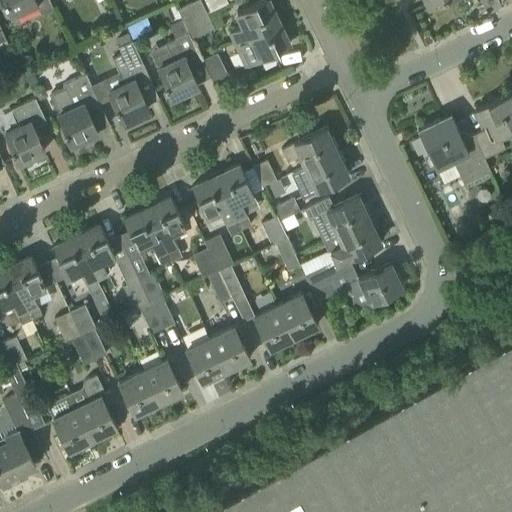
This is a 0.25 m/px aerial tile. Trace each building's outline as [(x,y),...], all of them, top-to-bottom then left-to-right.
[(52,8),(48,0),(2,0),(10,16),(36,4),(40,13),(52,8)] [(192,0),(176,8),(184,24),(206,13),(200,0),(192,0)] [(204,0),(210,10),(228,0),(204,0)] [(234,41),(277,20),(267,0),(258,0),(236,11),(242,24),(229,30),(234,41)] [(184,24),(188,32),(191,39),(214,28),(206,13),(184,24)] [(234,41),(239,51),(246,64),(288,44),(277,20),(234,41)] [(133,22),(126,25),(131,37),(138,34),(133,22)] [(199,57),(191,39),(188,32),(165,43),(167,48),(152,56),(157,65),(161,74),(165,81),(163,82),(170,98),(197,85),(186,62),(199,57)] [(111,57),(123,82),(108,89),(115,104),(113,105),(120,121),(148,108),(137,85),(150,79),(131,39),(117,45),(121,53),(111,57)] [(227,74),(218,55),(216,51),(201,58),(212,81),(227,74)] [(15,59),(0,65),(0,69),(3,76),(19,69),(15,59)] [(31,67),(22,71),(29,85),(37,81),(31,67)] [(57,112),(61,121),(64,128),(62,129),(70,144),(97,132),(86,109),(99,103),(84,72),(62,83),(64,88),(51,94),(59,111),(57,112)] [(473,133),(484,157),(504,147),(499,136),(511,129),(511,90),(474,107),(484,128),(473,133)] [(46,121),(37,103),(34,97),(12,107),(19,123),(4,130),(11,146),(9,147),(16,163),(44,150),(33,127),(46,121)] [(462,130),(459,132),(450,113),(417,129),(434,166),(451,158),(462,181),(469,178),(489,168),(484,157),(473,133),(469,135),(467,132),(462,130)] [(336,150),(325,126),(280,147),(287,160),(299,154),(304,165),(336,150)] [(264,159),(255,139),(243,145),(263,186),(277,179),(266,158),(264,159)] [(347,173),(336,150),(304,165),(309,176),(297,182),(303,194),(347,173)] [(240,227),(251,222),(240,199),(253,193),(239,163),(215,174),(240,227)] [(215,174),(191,185),(205,215),(220,209),(230,232),(240,227),(215,174)] [(336,233),(368,217),(357,194),(313,215),(319,227),(331,222),(336,233)] [(146,206),(171,260),(182,255),(171,231),(184,225),(170,195),(146,206)] [(276,213),(278,218),(299,209),(292,196),(272,205),(276,213)] [(146,206),(122,217),(136,248),(150,241),(161,265),(171,260),(146,206)] [(278,218),(276,213),(261,220),(272,242),(274,241),(286,235),(278,218)] [(380,241),(368,217),(336,233),(341,243),(330,249),(336,261),(336,262),(346,257),(380,241)] [(99,223),(76,234),(95,276),(105,271),(109,269),(103,257),(113,252),(108,241),(99,223)] [(76,234),(52,245),(60,263),(65,275),(80,268),(85,280),(90,290),(100,286),(95,276),(76,234)] [(298,262),(286,235),(274,241),(286,268),(298,262)] [(207,245),(218,267),(229,262),(233,260),(223,238),(207,245)] [(203,275),(207,273),(218,267),(207,245),(192,252),(203,275)] [(127,254),(149,299),(161,293),(163,292),(153,270),(149,273),(138,249),(127,254)] [(138,304),(149,299),(127,254),(116,259),(126,283),(123,284),(134,306),(138,304)] [(7,266),(31,318),(41,313),(37,303),(32,291),(45,285),(31,255),(7,266)] [(327,266),(325,263),(305,273),(311,286),(350,268),(351,267),(346,257),(336,262),(336,261),(327,266)] [(389,261),(371,270),(355,278),(345,283),(351,295),(363,290),(369,301),(401,285),(389,261)] [(229,262),(218,267),(231,294),(241,289),(229,262)] [(21,322),(31,318),(7,266),(0,269),(0,316),(10,321),(18,317),(21,322)] [(218,267),(207,273),(220,299),(231,294),(218,267)] [(355,278),(350,268),(311,286),(318,300),(337,290),(336,288),(345,283),(355,278)] [(292,336),(316,324),(300,291),(276,302),(292,336)] [(161,293),(149,299),(162,325),(173,320),(161,293)] [(138,304),(151,331),(162,325),(149,299),(138,304)] [(69,309),(80,332),(82,331),(93,326),(95,325),(85,302),(69,309)] [(268,347),(292,336),(276,302),(252,314),(268,347)] [(65,339),(71,336),(80,332),(69,309),(55,315),(65,339)] [(208,335),(225,369),(249,357),(232,324),(208,335)] [(93,326),(82,331),(95,357),(105,352),(93,326)] [(82,331),(80,332),(71,336),(83,362),(95,357),(82,331)] [(1,341),(12,364),(15,362),(27,356),(16,333),(1,341)] [(201,380),(225,369),(208,335),(184,347),(201,380)] [(511,511),(511,338),(480,356),(343,433),(201,511),(511,511)] [(165,356),(141,368),(157,401),(181,390),(165,356)] [(15,362),(12,364),(3,368),(15,393),(27,388),(15,362)] [(134,413),(157,401),(141,368),(117,379),(134,413)] [(75,403),(92,438),(115,426),(100,394),(104,391),(95,372),(82,379),(81,385),(87,397),(75,403)] [(17,429),(0,437),(0,485),(3,487),(12,483),(13,479),(25,473),(23,469),(34,464),(21,437),(33,431),(25,413),(15,393),(3,399),(17,429)] [(68,449),(92,438),(75,403),(51,415),(68,449)]
